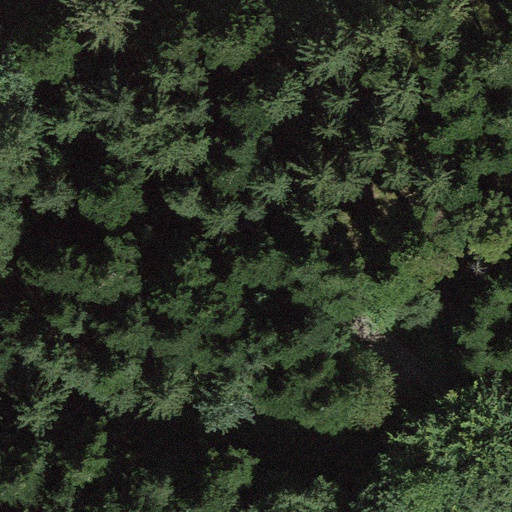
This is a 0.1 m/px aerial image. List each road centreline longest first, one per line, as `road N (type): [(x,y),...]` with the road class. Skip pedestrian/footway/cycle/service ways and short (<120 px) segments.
road 1 (track): [(0,89),(457,360)]
road 2 (track): [(0,402),(457,360),(511,376)]
